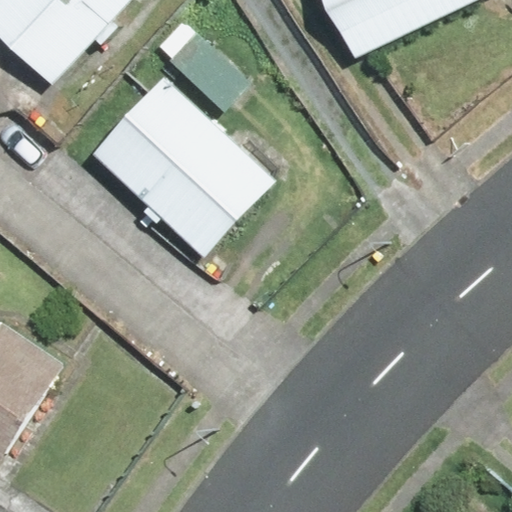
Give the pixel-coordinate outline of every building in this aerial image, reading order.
[(133,0),(0,0),(0,29),(55,82),(133,0)] [(330,0),(359,61),(490,0),(330,0)] [(186,22),(162,47),(224,106),(248,81),(186,22)] [(171,77),(99,150),(210,259),(282,186),(171,77)] [(0,455),(62,365),(0,322),(0,455)]
